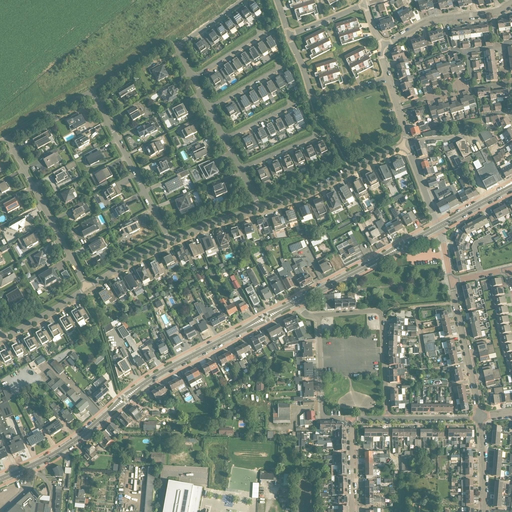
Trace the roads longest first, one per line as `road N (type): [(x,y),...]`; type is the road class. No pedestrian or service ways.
road 1 (residential): [(87,288),(7,136),(90,88),(167,241)]
road 2 (tertiary): [(0,479),(69,445),(155,375),(297,301)]
road 3 (track): [(208,2),(0,129)]
road 4 (residential): [(387,418),(379,312),(318,316)]
road 5 (tertiary): [(297,301),(439,226)]
road 6 (residential): [(259,209),(401,146)]
road 7 (residential): [(388,79),(320,100),(310,95),(288,33)]
road 8 (residential): [(479,418),(451,282)]
road 9 (residential): [(318,316),(321,413),(350,418)]
